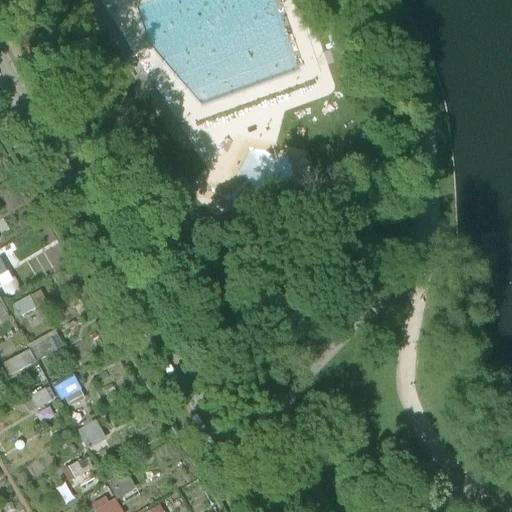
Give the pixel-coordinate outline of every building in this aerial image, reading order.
[(24,296),(7,305),(13,316),(30,308),(24,296)] [(54,333),(26,346),(33,360),(60,347),(54,333)] [(25,348),(0,361),(0,366),(5,376),(32,361),(25,348)] [(56,399),(76,389),(69,375),(49,385),(56,399)] [(18,400),(26,413),(50,400),(42,386),(18,400)] [(58,468),(63,479),(87,468),(83,458),(58,468)] [(74,489),(92,472),(87,466),(68,483),(74,489)] [(107,480),(113,496),(132,489),(126,473),(107,480)] [(119,511),(114,500),(91,509),(92,511),(119,511)]
